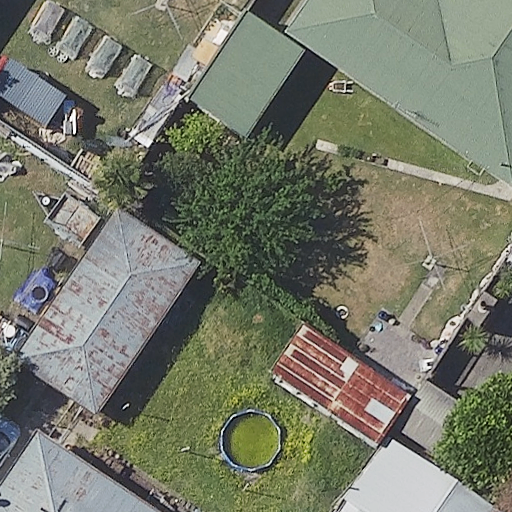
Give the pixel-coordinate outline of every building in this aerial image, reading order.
[(511,0),(260,0),(197,100),(259,140),(314,54),(511,181),(511,0)] [(196,262),(117,211),(20,363),(98,413),(196,262)] [(408,399),(304,330),(277,371),(381,440),(408,399)] [(157,511),(43,436),(0,500),(0,511),(157,511)] [(501,511),(398,445),(353,511),(501,511)]
